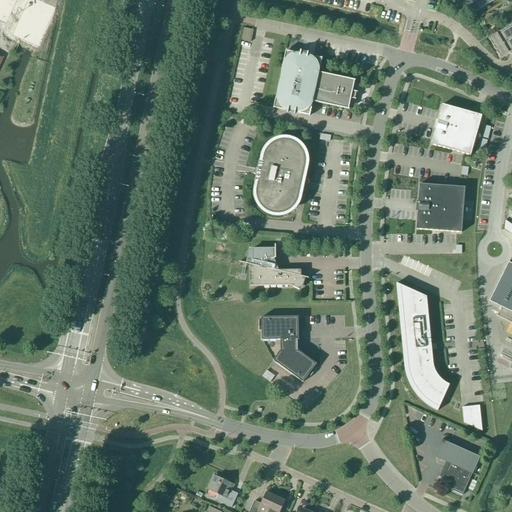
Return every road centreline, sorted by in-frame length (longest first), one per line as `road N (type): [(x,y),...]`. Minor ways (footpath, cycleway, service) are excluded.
road 1 (secondary): [(91,380),(175,0)]
road 2 (unclassified): [(352,430),(377,382),(366,203),(375,135),(401,56)]
road 3 (secondary): [(147,0),(64,375)]
road 4 (unclassified): [(401,56),(261,23)]
road 5 (unclassified): [(208,418),(91,380)]
road 6 (unclassified): [(88,397),(208,418)]
road 7 (secondary): [(59,394),(35,511)]
road 8 (unclassified): [(511,102),(401,56)]
